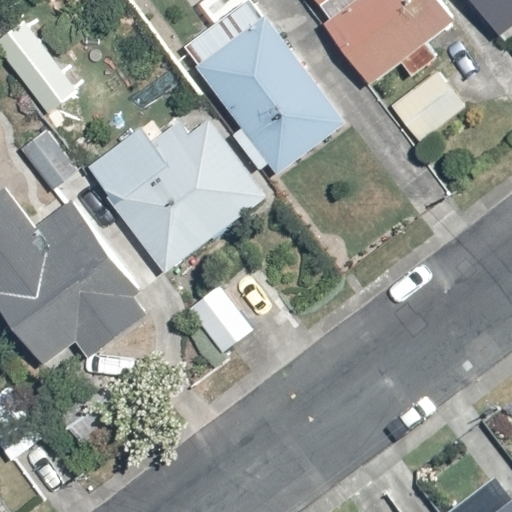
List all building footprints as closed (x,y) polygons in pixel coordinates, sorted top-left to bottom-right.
[(349,122),(258,0),(191,0),(214,30),(190,47),(247,123),(239,129),(268,168),(276,162),(283,171),(349,122)] [(332,25),(373,83),(405,60),(418,78),(446,58),(433,40),(459,22),(443,0),(324,0),(339,20),(332,25)] [(511,0),(480,0),(506,34),(511,29),(511,0)] [(468,108),(443,70),(395,102),(421,140),(468,108)] [(156,133),(149,124),(114,150),(134,177),(112,193),(170,270),(271,195),(209,113),(191,127),(182,114),(156,133)] [(0,297),(47,365),(83,340),(93,355),(154,312),(139,290),(160,276),(101,192),(81,206),(71,194),(34,219),(12,187),(5,192),(0,185),(0,297)] [(224,280),(190,306),(224,352),(258,326),(224,280)] [(0,436),(18,460),(43,441),(0,383),(0,436)] [(511,511),(511,486),(506,478),(460,511),(511,511)]
